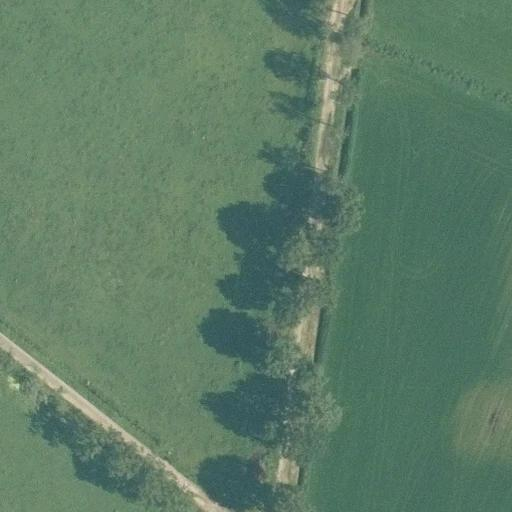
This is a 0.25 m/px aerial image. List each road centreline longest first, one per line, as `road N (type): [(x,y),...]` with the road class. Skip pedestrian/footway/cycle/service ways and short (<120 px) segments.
road 1 (track): [(267,511),(336,0)]
road 2 (unclassified): [(178,492),(0,353)]
